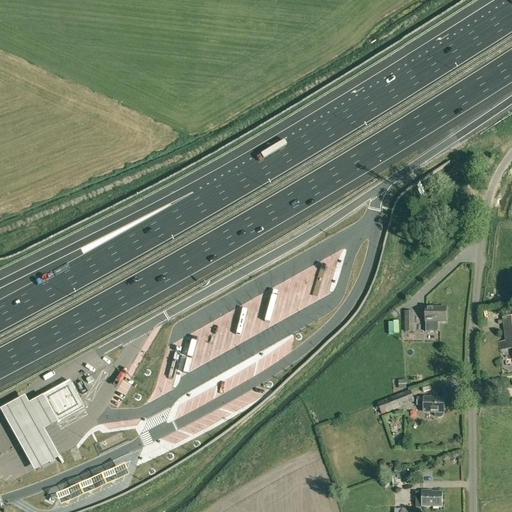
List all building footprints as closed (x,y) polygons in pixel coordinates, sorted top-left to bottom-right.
[(258,222),(263,229),(272,223),(268,216),(258,222)] [(317,290),(324,286),(318,276),(312,279),(317,290)] [(426,308),(426,322),(426,332),(438,332),(438,322),(446,322),(446,308),(426,308)] [(414,319),(414,313),(414,312),(405,312),(405,333),(414,333),(414,321),(414,319)] [(499,350),(511,348),(511,317),(502,318),(505,341),(499,342),(499,350)] [(302,332),(296,337),(301,343),(307,338),(302,332)] [(164,358),(177,351),(175,346),(152,358),(156,366),(166,361),(164,358)] [(58,422),(83,408),(69,382),(70,382),(69,381),(41,396),(57,423),(58,422)] [(378,403),(382,415),(415,402),(410,391),(378,403)] [(0,413),(31,470),(58,456),(43,429),(58,421),(43,394),(27,402),(23,395),(0,406),(0,413)] [(436,416),(438,418),(440,418),(442,417),(444,415),(444,413),(446,413),(446,399),(417,398),(417,406),(424,406),(424,412),(435,413),(435,415),(436,416)] [(129,475),(124,464),(55,495),(60,506),(129,475)] [(409,472),(412,480),(422,476),(419,468),(409,472)] [(422,493),(422,507),(442,507),(442,493),(422,493)]
